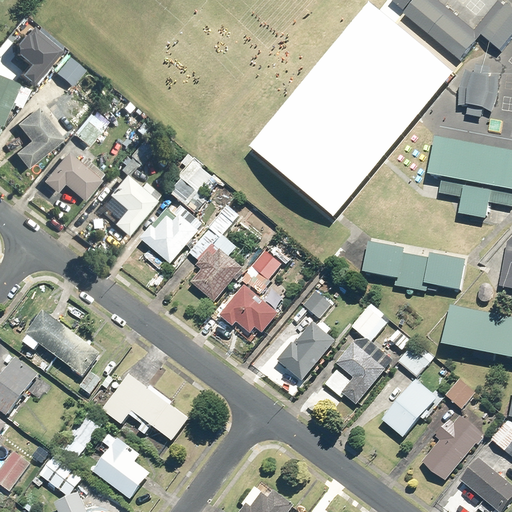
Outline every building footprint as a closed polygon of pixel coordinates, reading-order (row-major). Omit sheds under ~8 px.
[(478,47),(423,0),(419,0),(406,16),(462,65),(478,47)] [(373,2),(252,145),(335,215),(456,72),(373,2)] [(511,8),(507,5),(483,33),(503,50),(511,39),(511,8)] [(27,63),(19,72),(33,84),(61,51),(32,27),(26,34),(24,32),(13,44),(14,51),(27,63)] [(70,87),(82,72),(65,59),(53,75),(70,87)] [(459,86),(459,105),(469,104),(468,112),(485,116),(486,107),(494,110),(500,95),(500,76),(490,77),(492,66),(478,64),(476,73),(467,70),(459,86)] [(0,124),(17,86),(0,79),(0,124)] [(10,152),(24,169),(59,141),(34,109),(12,126),(24,141),(10,152)] [(73,136),(86,147),(97,134),(85,123),(73,136)] [(511,150),(439,136),(431,176),(446,179),(443,194),(462,198),(459,214),(489,220),(492,202),(511,206),(511,150)] [(138,166),(147,155),(136,147),(127,158),(138,166)] [(79,203),(98,181),(64,153),(39,183),(53,195),(59,187),(79,203)] [(170,190),(186,205),(211,178),(195,163),(170,190)] [(124,238),(153,203),(120,176),(102,197),(119,211),(108,224),(124,238)] [(169,268),(197,233),(168,209),(139,245),(169,268)] [(210,231),(220,239),(234,221),(224,213),(210,231)] [(406,251),(370,244),(365,272),(400,279),(406,251)] [(213,304),(241,270),(214,247),(195,269),(201,274),(191,285),(213,304)] [(253,266),(269,281),(282,266),(266,252),(253,266)] [(467,260),(431,253),(425,284),(461,292),(467,260)] [(429,259),(406,254),(399,286),(422,291),(429,259)] [(484,286),(482,286),(480,287),(479,288),(478,289),(477,290),(476,292),(476,293),(475,295),(475,296),(476,298),(476,299),(477,300),(478,302),(479,303),(481,303),(482,304),(484,304),(485,304),(487,304),(488,303),(490,303),(491,302),(492,300),(493,299),(493,298),(494,296),(494,295),(493,293),(493,292),(492,290),(491,289),(490,288),(489,287),(487,286),(486,286),(484,286)] [(260,334),(276,315),(244,290),(220,318),(232,328),(235,325),(248,336),(254,329),(260,334)] [(314,292),(303,304),(317,317),(328,305),(314,292)] [(511,317),(454,306),(446,344),(511,357),(511,317)] [(53,313),(36,334),(86,374),(103,353),(53,313)] [(356,329),(370,341),(383,326),(370,314),(356,329)] [(276,361),(300,382),(335,342),(311,321),(276,361)] [(400,353),(410,343),(398,331),(388,342),(400,353)] [(356,407),(383,371),(351,347),(335,367),(351,379),(339,395),(356,407)] [(415,378),(429,362),(411,347),(397,363),(415,378)] [(0,388),(0,403),(12,413),(42,376),(22,360),(0,388)] [(102,380),(91,372),(79,389),(90,397),(102,380)] [(193,419),(131,375),(106,409),(128,425),(138,411),(178,440),(193,419)] [(458,382),(446,395),(459,408),(471,395),(458,382)] [(382,422),(405,440),(435,401),(411,383),(382,422)] [(0,437),(11,421),(0,414),(0,437)] [(420,462),(445,482),(482,438),(457,417),(420,462)] [(83,460),(103,428),(87,418),(68,450),(83,460)] [(511,434),(504,427),(491,442),(510,459),(511,456),(511,434)] [(126,440),(99,471),(133,499),(156,473),(141,461),(145,456),(126,440)] [(18,452),(0,478),(0,481),(13,490),(33,463),(18,452)] [(461,483),(498,511),(500,511),(511,497),(511,481),(481,457),(461,483)] [(246,506),(241,511),(287,511),(291,507),(272,493),(267,500),(260,495),(250,509),(246,506)] [(62,504),(65,511),(93,511),(86,494),(62,504)]
